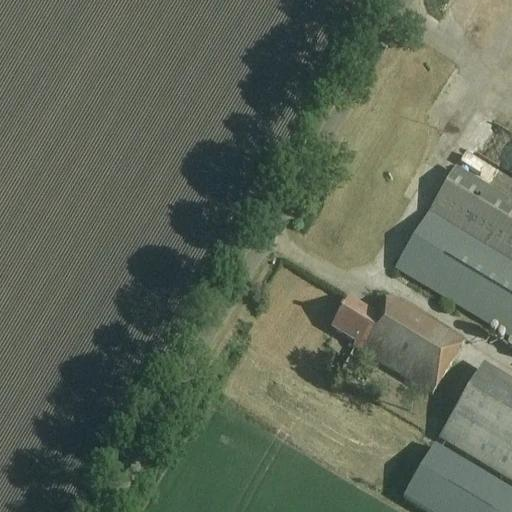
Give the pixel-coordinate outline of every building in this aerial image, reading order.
[(448,85),(441,100),(459,108),(466,93),(448,85)] [(438,99),(429,116),(446,126),(455,109),(438,99)] [(460,142),(511,175),(511,145),(473,121),(460,142)] [(511,338),(511,205),(453,170),(394,268),(511,338)] [(462,344),(386,299),(374,319),(346,302),(328,331),(353,345),(350,349),(430,397),(462,344)] [(511,511),(511,383),(484,367),(476,380),(465,373),(453,394),(464,401),(403,501),(420,511),(511,511)]
